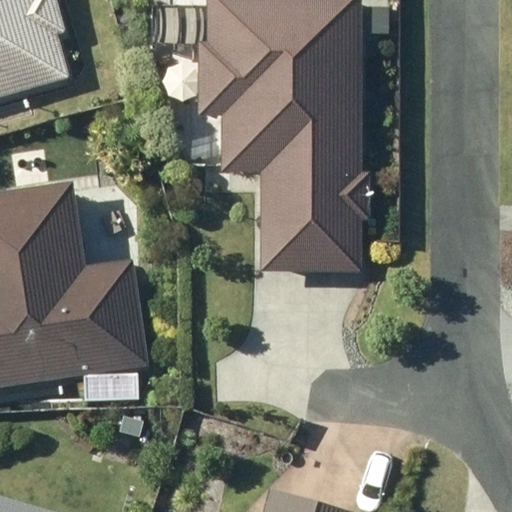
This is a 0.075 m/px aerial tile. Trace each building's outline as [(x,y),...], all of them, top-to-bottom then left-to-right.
[(0,0),(0,95),(60,80),(38,0),(0,0)] [(350,280),(358,0),(191,0),(190,43),(178,42),(176,114),(207,115),(205,173),(251,174),(248,277),(350,280)] [(55,183),(0,191),(0,387),(142,365),(125,259),(68,269),(55,183)] [(333,511),(255,491),(249,511),(333,511)] [(33,511),(0,503),(0,511),(33,511)]
